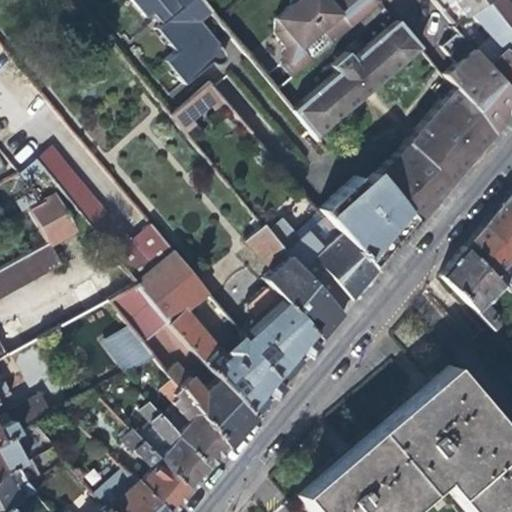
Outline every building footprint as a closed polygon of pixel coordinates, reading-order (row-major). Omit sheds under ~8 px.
[(176,55),(162,67),(181,89),(194,78),(207,67),(211,68),(216,68),(222,63),(223,58),(221,53),(214,44),(203,32),(215,22),(196,0),(130,0),(138,9),(150,23),(155,19),(164,29),(159,34),(164,40),(176,55)] [(375,0),(290,0),(269,19),(269,34),(280,47),(275,65),(287,78),(376,1),(375,0)] [(461,18),(467,13),(482,2),(485,0),(434,0),(430,4),(435,10),(447,1),(461,18)] [(511,14),(507,8),(501,0),(485,0),(482,2),(511,38),(511,14)] [(497,50),(490,60),(511,79),(511,38),(482,2),(467,13),(497,50)] [(289,110),(312,137),(415,48),(393,21),(349,59),(342,52),(326,66),(332,73),(289,110)] [(440,85),(487,135),(498,122),(508,110),(511,105),(511,79),(490,60),(476,46),(448,75),(440,85)] [(208,83),(170,115),(186,134),(226,104),(208,83)] [(409,127),(379,157),(424,210),(438,193),(456,172),(474,150),(487,135),(446,93),(409,127)] [(49,144),(34,157),(116,266),(131,285),(152,311),(215,379),(249,417),(275,386),(291,367),(327,324),(335,314),(286,254),(270,269),(260,277),(264,282),(242,301),(242,309),(250,318),(237,330),(238,340),(230,347),(225,351),(215,348),(182,311),(195,300),(201,294),(145,226),(139,232),(127,241),(49,144)] [(406,231),(424,210),(377,153),(326,195),(313,208),(323,220),(336,236),(369,275),(406,231)] [(511,185),(506,192),(495,205),(511,225),(511,185)] [(28,212),(45,246),(71,231),(54,198),(28,212)] [(477,227),(511,264),(511,225),(495,205),(477,227)] [(323,220),(309,234),(323,251),(336,236),(323,220)] [(244,238),(270,269),(286,254),(269,234),(261,224),(244,238)] [(500,283),(511,268),(511,264),(477,227),(471,234),(460,248),(497,287),(502,293),(506,289),(500,283)] [(308,233),(286,254),(335,314),(358,288),(369,275),(336,236),(323,251),(309,234),(308,233)] [(45,246),(0,270),(0,299),(57,268),(45,246)] [(479,308),(497,287),(460,248),(451,258),(437,274),(489,332),(493,328),(487,321),(490,319),(479,308)] [(0,355),(105,299),(131,285),(116,266),(0,328),(0,355)] [(127,369),(150,356),(127,327),(105,339),(127,369)] [(164,373),(168,379),(223,447),(244,423),(249,417),(215,379),(199,393),(173,364),(164,373)] [(304,511),(402,511),(435,485),(457,511),(511,511),(511,449),(467,397),(443,370),(293,498),(304,511)] [(186,425),(174,439),(205,469),(218,454),(223,447),(168,379),(156,389),(186,425)] [(94,398),(87,391),(69,401),(74,409),(94,398)] [(0,439),(17,430),(28,424),(48,413),(38,395),(0,415),(0,439)] [(167,448),(155,463),(184,494),(198,478),(205,469),(174,439),(144,403),(135,410),(167,448)] [(47,447),(28,424),(17,430),(32,456),(47,447)] [(148,471),(137,484),(161,511),(169,511),(176,504),(184,494),(155,463),(126,433),(117,441),(129,454),(131,452),(148,471)] [(0,457),(0,473),(12,466),(20,462),(13,451),(0,457)] [(19,479),(12,466),(0,473),(0,503),(24,489),(22,485),(29,481),(26,476),(19,479)] [(98,506),(101,509),(103,511),(161,511),(137,484),(133,481),(118,467),(88,494),(98,506)] [(34,478),(29,481),(22,485),(24,489),(27,491),(38,484),(34,478)]
